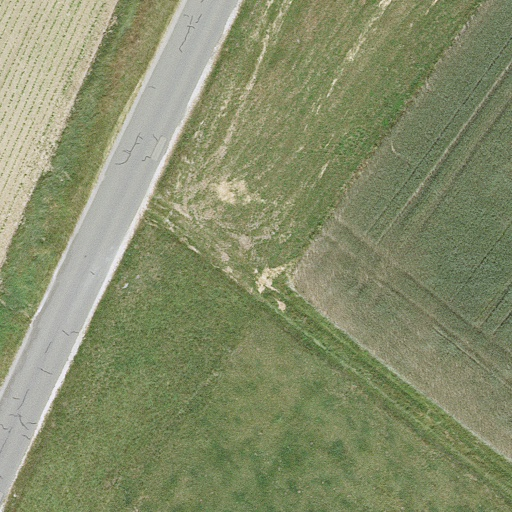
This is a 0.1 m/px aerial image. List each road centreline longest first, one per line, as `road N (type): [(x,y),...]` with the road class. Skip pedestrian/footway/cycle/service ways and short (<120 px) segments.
road 1 (tertiary): [(220,0),(0,475)]
road 2 (track): [(511,457),(145,157)]
